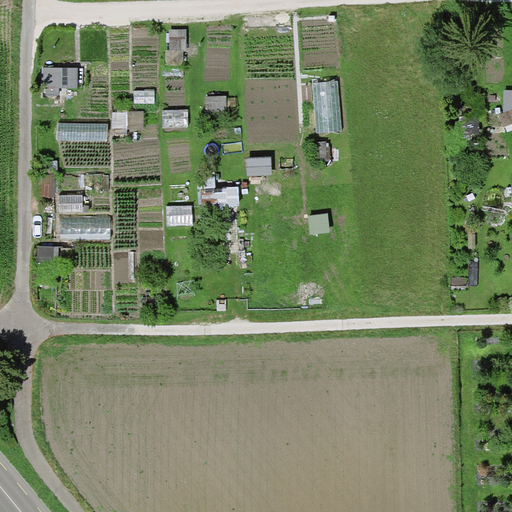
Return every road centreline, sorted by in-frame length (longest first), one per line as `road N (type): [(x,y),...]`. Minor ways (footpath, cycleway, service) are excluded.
road 1 (residential): [(511,315),(22,328)]
road 2 (residential): [(423,0),(30,14)]
road 3 (residential): [(22,328),(30,14)]
road 4 (residential): [(22,328),(26,434),(83,511)]
